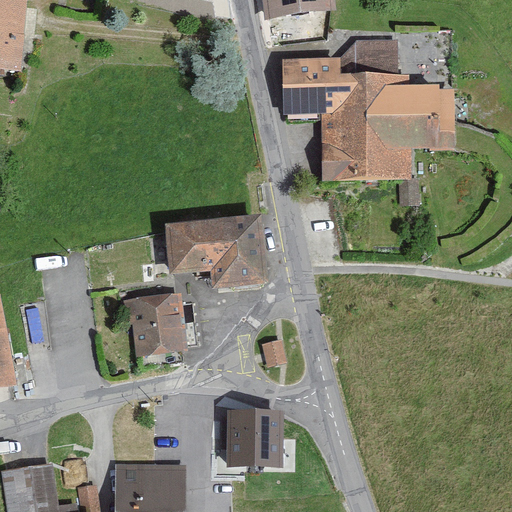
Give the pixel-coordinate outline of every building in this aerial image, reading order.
[(260,0),(263,22),(335,14),(333,0),(260,0)] [(26,7),(0,3),(0,72),(18,75),(26,7)] [(341,66),(283,67),(284,123),(319,120),(323,191),(412,183),(412,160),(456,158),(454,91),(406,91),(406,77),(398,76),(399,45),(353,45),(341,66)] [(260,225),(165,234),(170,286),(215,282),(216,299),(267,295),(260,225)] [(182,301),(125,305),(127,329),(135,329),(137,358),(186,355),(182,301)] [(0,304),(0,391),(14,389),(0,304)] [(281,338),(261,343),(267,367),(287,362),(281,338)] [(283,422),(226,422),(225,478),(282,478),(283,422)] [(60,511),(54,467),(0,474),(6,511),(101,511),(98,487),(81,490),(83,511),(60,511)] [(185,511),(186,471),(117,469),(116,511),(185,511)]
